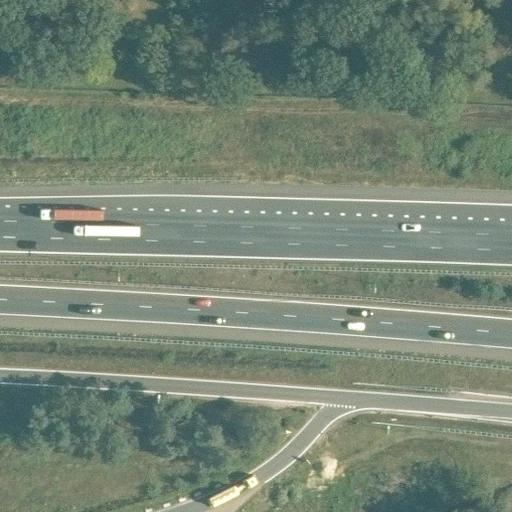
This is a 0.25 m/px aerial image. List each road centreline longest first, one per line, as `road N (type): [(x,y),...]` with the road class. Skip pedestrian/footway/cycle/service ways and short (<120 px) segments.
road 1 (motorway): [(0,298),(511,332)]
road 2 (motorway): [(511,242),(0,228)]
road 3 (motorway): [(349,397),(511,415)]
